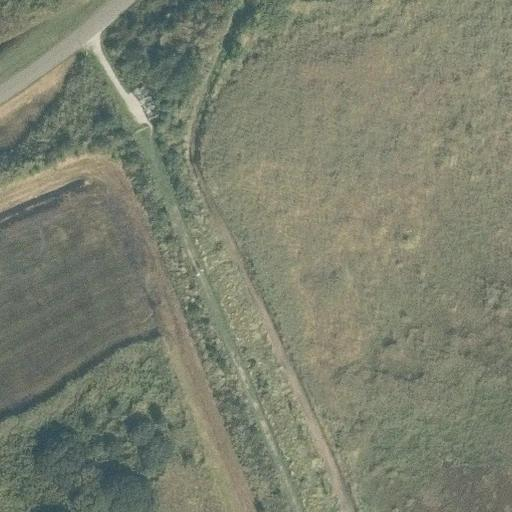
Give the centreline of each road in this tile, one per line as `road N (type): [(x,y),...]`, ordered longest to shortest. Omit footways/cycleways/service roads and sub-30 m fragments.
road 1 (track): [(349,511),(192,155),(198,115),(243,0)]
road 2 (unclassified): [(0,96),(124,0)]
